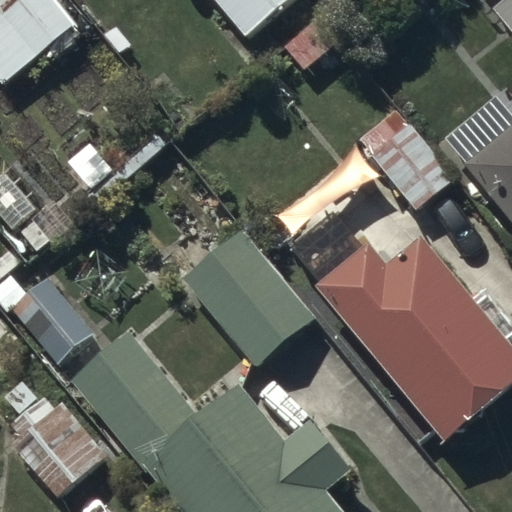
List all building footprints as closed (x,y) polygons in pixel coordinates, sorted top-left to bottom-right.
[(0,0),(0,76),(5,82),(78,27),(55,0),(0,0)] [(218,0),(248,35),(290,0),(218,0)] [(511,0),(499,0),(492,6),(511,30),(511,0)] [(331,57),(314,32),(289,49),(305,74),(331,57)] [(511,103),(497,85),(443,127),(511,215),(511,103)] [(244,227),(185,276),(258,363),(317,314),(244,227)] [(372,239),(318,282),(447,437),(511,383),(511,341),(423,235),(391,262),(372,239)] [(53,277),(14,307),(57,362),(96,331),(53,277)] [(0,338),(12,328),(0,313),(0,338)] [(129,329),(72,377),(186,511),(346,511),(325,487),(352,464),(313,418),(288,440),(238,382),(200,414),(129,329)] [(22,433),(12,441),(59,498),(111,456),(66,401),(57,408),(47,395),(42,400),(25,379),(5,396),(22,416),(14,423),(22,433)]
